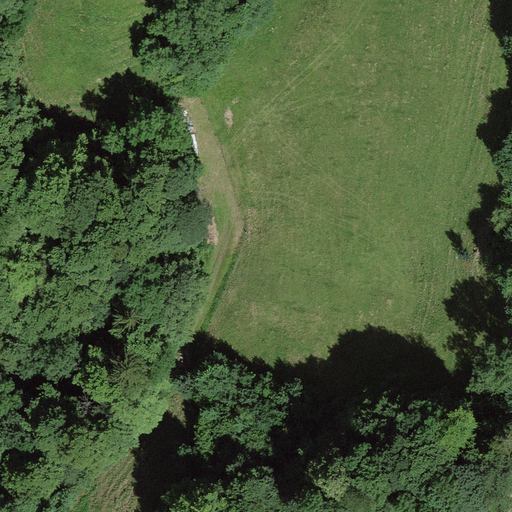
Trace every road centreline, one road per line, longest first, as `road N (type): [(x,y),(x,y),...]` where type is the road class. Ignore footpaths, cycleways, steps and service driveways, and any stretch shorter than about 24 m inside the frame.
road 1 (track): [(188,511),(213,403),(196,376),(167,367),(140,384),(41,511)]
road 2 (track): [(511,425),(442,477),(280,511)]
